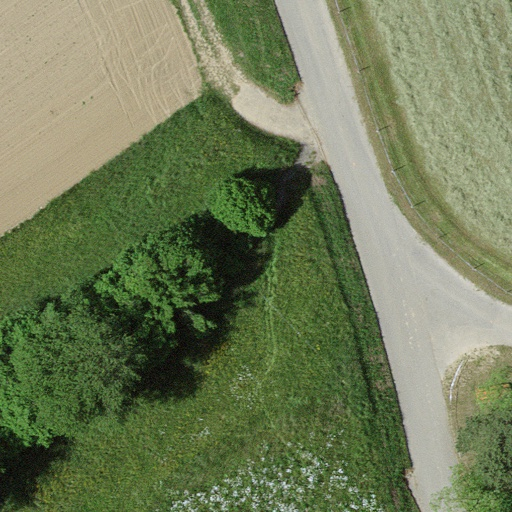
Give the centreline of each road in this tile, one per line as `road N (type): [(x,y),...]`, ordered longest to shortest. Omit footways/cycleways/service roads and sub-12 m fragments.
road 1 (track): [(448,511),(402,295),(302,0)]
road 2 (track): [(193,0),(237,93),(287,120),(342,116)]
